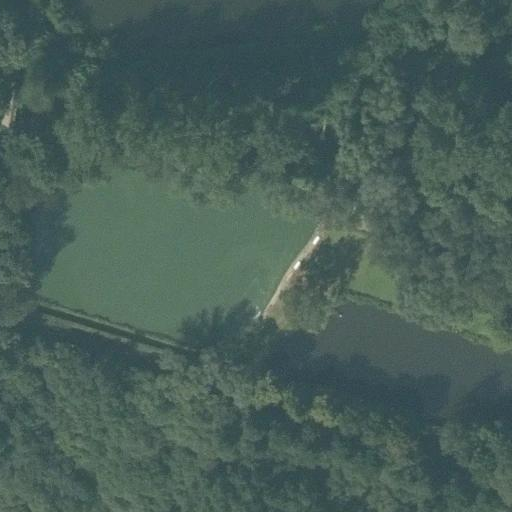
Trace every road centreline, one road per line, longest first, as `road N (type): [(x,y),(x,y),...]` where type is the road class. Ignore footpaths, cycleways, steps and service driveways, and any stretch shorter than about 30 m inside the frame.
road 1 (unclassified): [(511,481),(0,324)]
road 2 (unclassified): [(15,0),(0,126)]
